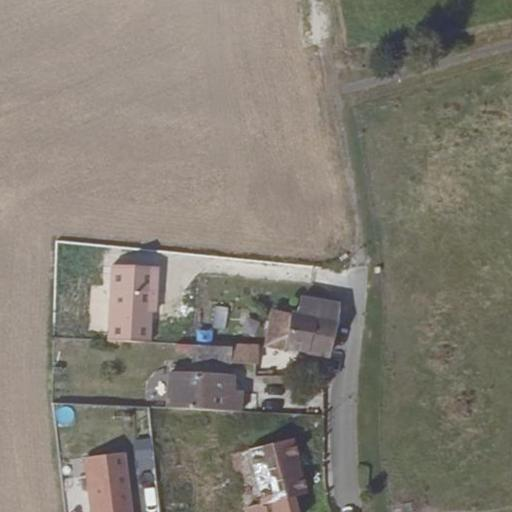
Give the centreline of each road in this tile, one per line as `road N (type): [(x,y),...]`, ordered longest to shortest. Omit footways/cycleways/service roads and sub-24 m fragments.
road 1 (track): [(327,0),(364,273)]
road 2 (residential): [(353,511),(345,469),(364,273)]
